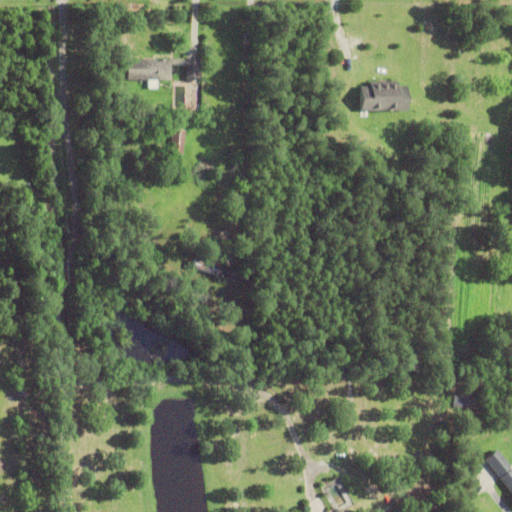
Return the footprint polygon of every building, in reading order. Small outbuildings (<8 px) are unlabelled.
[(185,80),(185,66),(169,66),(169,80),(126,80),(126,59),(200,59),(200,80),(185,80)] [(407,86),(407,111),(359,111),(359,86),(369,86),(369,81),(397,81),(397,86),(407,86)] [(168,153),(172,129),(184,131),(181,155),(168,153)] [(319,147),(318,146),(318,145),(318,144),(317,143),(318,142),(318,141),(319,140),(319,139),(320,139),(321,138),(322,138),(323,138),(324,138),(325,138),(325,139),(326,139),(327,140),(327,141),(328,141),(328,142),(328,143),(328,144),(328,145),(327,146),(327,147),(326,147),(325,148),(324,149),(323,149),(322,149),(321,148),(320,148),(319,147)] [(125,158),(149,156),(150,179),(127,181),(125,158)] [(138,195),(142,189),(169,210),(164,216),(138,195)] [(190,267),(193,259),(237,272),(235,281),(190,267)] [(453,407),(453,393),(472,393),(471,407),(453,407)] [(488,458),(511,489),(511,464),(500,449),(488,458)]
